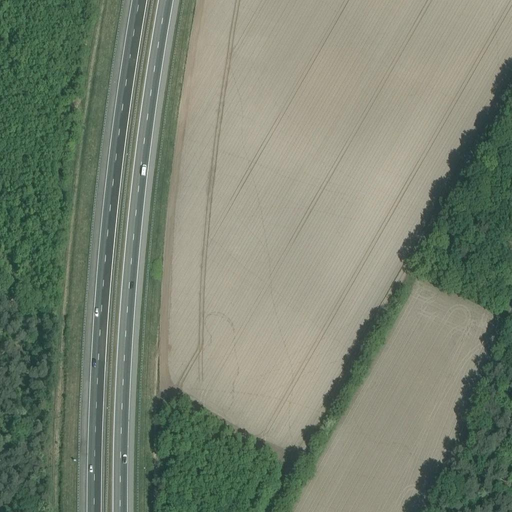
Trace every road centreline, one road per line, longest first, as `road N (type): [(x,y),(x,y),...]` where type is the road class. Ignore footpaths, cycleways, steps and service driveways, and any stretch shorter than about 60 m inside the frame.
road 1 (motorway): [(138,0),(107,194),(91,511)]
road 2 (motorway): [(121,511),(136,209),(166,0)]
road 3 (track): [(273,511),(511,91)]
road 4 (track): [(511,304),(436,511)]
